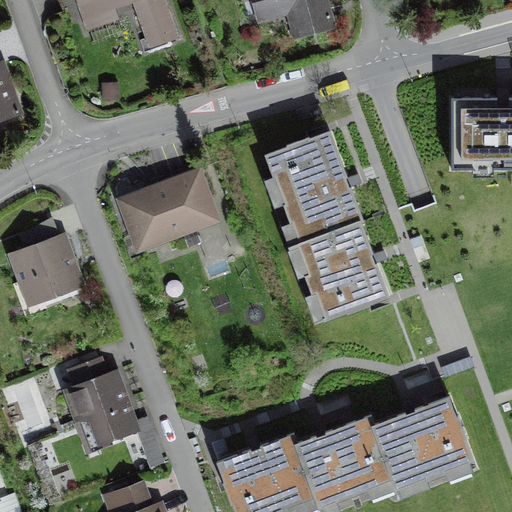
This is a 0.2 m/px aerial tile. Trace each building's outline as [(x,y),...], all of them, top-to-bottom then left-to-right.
[(78,0),(91,34),(120,23),(117,15),(136,8),(152,52),(180,42),(163,0),(78,0)] [(329,0),(252,0),(260,31),(289,24),(295,45),(338,34),(329,0)] [(483,0),(474,0),(472,1),(478,17),(489,13),(483,0)] [(0,128),(23,120),(4,66),(0,67),(0,128)] [(451,174),(511,173),(511,101),(451,101),(451,174)] [(334,137),(271,159),(278,180),(271,182),(281,211),(288,209),(294,228),(288,230),(294,249),(365,224),(334,137)] [(202,171),(118,201),(138,257),(222,227),(202,171)] [(312,299),(321,325),(392,300),(365,224),(294,249),(302,270),(306,281),(311,280),(317,297),(312,299)] [(66,238),(9,258),(28,311),(85,291),(66,238)] [(103,360),(70,372),(77,390),(69,393),(91,454),(142,435),(120,374),(110,378),(103,360)] [(31,376),(9,386),(28,428),(50,418),(31,376)] [(397,492),(400,500),(477,471),(451,402),(374,432),(397,492)] [(317,511),(343,511),(397,492),(374,432),(370,421),(294,449),(317,511)] [(291,442),(219,469),(235,511),(317,511),(294,449),(291,442)] [(143,484),(106,498),(111,511),(165,511),(163,506),(152,510),(143,484)]
